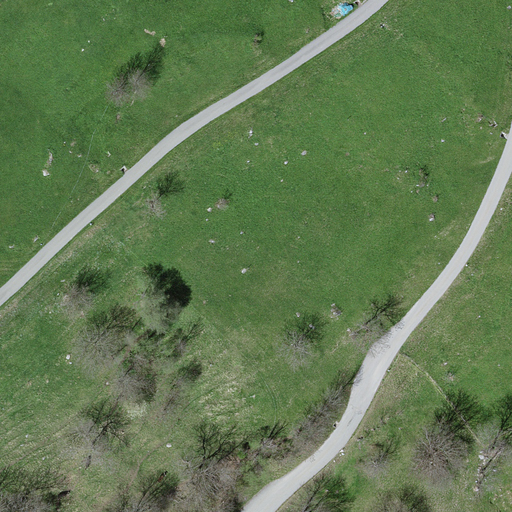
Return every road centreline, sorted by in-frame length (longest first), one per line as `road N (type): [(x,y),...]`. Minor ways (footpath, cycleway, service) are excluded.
road 1 (unclassified): [(373,0),(161,144),(0,295)]
road 2 (unclassified): [(276,511),(447,277),(511,137)]
